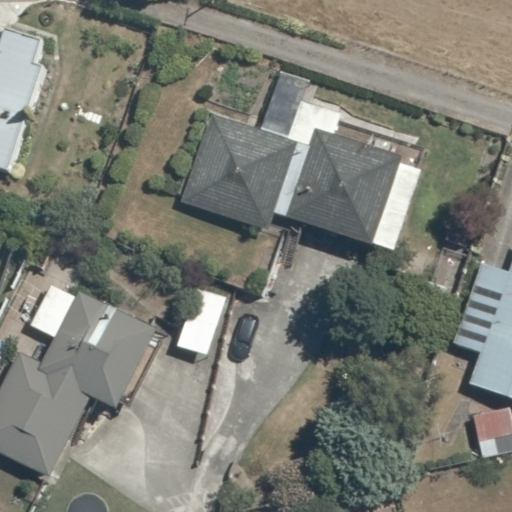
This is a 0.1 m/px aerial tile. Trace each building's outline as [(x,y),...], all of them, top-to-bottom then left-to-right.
[(62,44),(14,28),(5,56),(0,54),(0,166),(20,173),(62,44)] [(356,139),(359,128),(348,125),(351,115),(305,101),(293,140),(211,116),(185,206),(275,233),(280,217),(410,255),(438,164),(356,139)] [(511,268),(511,271),(479,260),(450,344),(485,356),(475,384),(511,396),(511,268)] [(172,329),(57,277),(35,327),(63,339),(51,365),(23,352),(0,402),(0,448),(65,478),(102,394),(136,409),(172,329)] [(231,293),(203,283),(181,348),(209,357),(231,293)] [(511,449),(511,429),(510,405),(470,408),(473,452),(511,449)]
